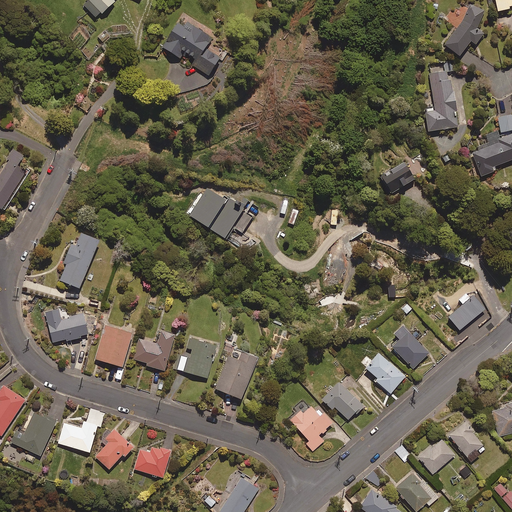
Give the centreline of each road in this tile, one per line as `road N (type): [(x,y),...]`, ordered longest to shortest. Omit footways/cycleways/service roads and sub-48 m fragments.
road 1 (residential): [(314,493),(266,445),(68,384),(29,360),(5,306),(15,251)]
road 2 (unclassified): [(314,493),(510,329)]
